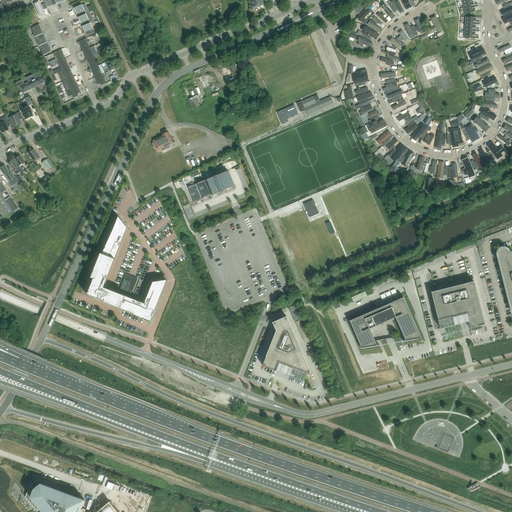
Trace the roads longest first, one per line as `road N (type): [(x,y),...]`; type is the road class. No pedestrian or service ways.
road 1 (trunk): [(427,511),(8,359)]
road 2 (trunk): [(0,371),(378,511)]
road 3 (trunk): [(0,381),(357,511)]
road 4 (tertiary): [(316,413),(268,403),(56,317)]
road 5 (residential): [(489,46),(504,83),(504,109),(479,145),(455,153),(428,152),(402,135),(382,104),(373,63)]
road 6 (track): [(0,422),(257,511)]
road 7 (residential): [(98,109),(132,76),(312,0)]
road 8 (tertiary): [(316,413),(470,376)]
